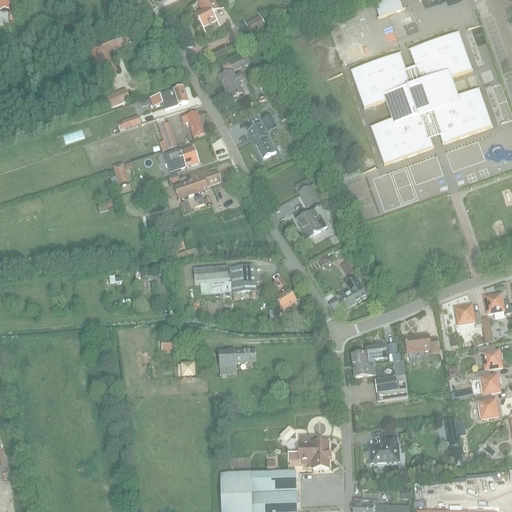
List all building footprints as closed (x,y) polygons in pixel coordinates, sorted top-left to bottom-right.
[(0,0),(0,10),(8,11),(7,0),(0,0)] [(203,13),(198,15),(197,14),(195,15),(196,17),(198,16),(199,18),(197,19),(205,34),(206,34),(203,28),(208,25),(209,27),(211,26),(210,24),(216,21),(219,27),(213,14),(223,8),(219,10),(213,0),(201,0),(197,2),(203,13)] [(386,0),(373,5),(373,6),(374,5),(379,19),(378,19),(378,20),(404,11),(404,10),(403,10),(398,0),(386,0)] [(246,25),(251,34),(265,27),(260,17),(246,25)] [(109,51),(134,40),(130,30),(89,48),(101,78),(117,71),(109,51)] [(400,55),(350,72),(350,73),(354,72),(358,83),(355,84),(364,109),(363,109),(363,110),(381,103),(381,102),(385,101),(393,123),(389,124),(388,123),(371,130),(380,155),(383,154),(387,165),(384,166),(384,167),(434,149),(433,149),(430,140),(440,137),(443,145),(443,146),(493,128),(492,127),(489,129),(485,117),(488,116),(479,92),(479,91),(461,97),(462,98),(458,100),(450,78),(454,76),(454,77),(472,71),(472,70),(471,71),(462,46),(460,47),(456,35),(459,34),(409,51),(409,52),(410,52),(416,68),(406,72),(400,55)] [(210,53),(213,58),(226,52),(224,46),(210,53)] [(222,66),(226,73),(233,70),(234,72),(249,63),(245,55),(245,54),(222,66)] [(237,84),(242,81),(239,75),(234,78),(230,72),(218,79),(230,100),(236,97),(236,98),(238,97),(237,96),(242,93),(237,84)] [(188,102),(183,87),(156,96),(156,97),(149,99),(153,109),(163,106),(164,110),(188,102)] [(107,98),(111,108),(129,101),(125,90),(107,98)] [(181,118),(183,125),(188,123),(193,138),(203,134),(196,113),(182,118),(181,118)] [(123,122),(118,124),(121,132),(126,131),(125,129),(140,124),(137,116),(122,121),(123,122)] [(270,117),(262,121),(267,132),(275,127),(270,117)] [(158,128),(163,143),(160,143),(162,150),(176,146),(169,124),(158,128)] [(260,126),(247,133),(263,161),(275,153),(260,126)] [(180,149),(163,156),(170,174),(186,168),(186,169),(198,164),(192,148),(181,152),(180,149)] [(123,165),(113,169),(119,188),(129,185),(124,170),(133,168),(132,163),(123,166),(123,165)] [(191,182),(174,188),(179,202),(207,192),(206,187),(221,182),(220,179),(220,177),(219,178),(217,172),(210,175),(208,170),(189,177),(191,182)] [(350,173),(342,176),(344,181),(352,178),(360,175),(360,174),(358,170),(350,173)] [(178,176),(168,178),(169,184),(179,182),(178,176)] [(310,186),(297,193),(307,211),(320,204),(310,186)] [(113,200),(96,205),(98,211),(99,214),(109,211),(108,208),(114,206),(113,200)] [(296,220),(306,240),(319,233),(319,232),(326,228),(321,218),(318,220),(317,218),(316,219),(316,218),(313,211),(296,220)] [(346,264),(340,267),(347,277),(353,274),(346,264)] [(252,267),(229,268),(231,294),(240,294),(245,293),(252,293),(254,292),(255,292),(254,285),(252,267)] [(227,268),(193,270),(195,286),(200,286),(201,296),(231,294),(230,284),(228,284),(227,268)] [(355,291),(340,300),(347,310),(367,298),(355,278),(349,282),(355,291)] [(275,300),(283,311),(297,302),(289,291),(288,291),(281,280),(273,285),(279,293),(280,292),(282,295),(275,300)] [(491,296),(491,297),(484,298),(487,316),(504,313),(505,316),(511,315),(509,302),(503,303),(501,295),(499,295),(497,294),(491,296)] [(454,309),(457,327),(475,324),(475,327),(481,326),(479,313),(473,314),(472,306),(469,307),(468,306),(461,307),(461,308),(454,309)] [(405,344),(406,346),(407,354),(430,351),(430,354),(438,353),(437,339),(429,340),(428,335),(405,338),(406,344),(405,344)] [(472,339),(476,348),(484,345),(480,336),(472,339)] [(161,341),(162,352),(176,352),(176,340),(161,341)] [(385,346),(381,346),(381,345),(379,343),(375,344),(373,346),(374,347),(366,348),(368,363),(374,362),(374,360),(387,358),(385,346)] [(396,344),(387,346),(389,356),(392,355),(393,364),(400,363),(399,354),(397,355),(396,344)] [(481,355),(484,372),(488,371),(502,369),(501,361),(502,361),(501,355),(499,354),(499,351),(495,352),(494,346),(477,349),(478,355),(481,355)] [(236,364),(256,363),(255,351),(218,353),(219,366),(219,376),(227,375),(236,375),(236,364)] [(352,356),(355,378),(374,375),(373,368),(366,368),(364,355),(352,356)] [(395,378),(375,381),(377,394),(378,394),(379,403),(408,399),(405,377),(403,363),(400,363),(393,364),(395,378)] [(181,366),(177,366),(178,378),(182,378),(182,379),(195,378),(194,364),(181,365),(181,366)] [(448,368),(449,377),(458,375),(457,367),(448,368)] [(479,379),(482,396),(486,396),(490,395),(500,393),(499,386),(500,386),(499,379),(497,378),(497,376),(489,377),(488,371),(484,372),(475,373),(476,380),(479,379)] [(482,396),(473,398),(474,404),(477,404),(480,416),(481,421),(498,418),(498,416),(497,410),(498,410),(497,404),(496,403),(495,400),(491,401),(490,395),(486,396),(482,396)] [(453,420),(444,421),(447,438),(456,437),(453,420)] [(299,446),(298,446),(299,462),(311,462),(311,471),(330,470),(329,443),(316,443),(316,437),(299,437),(299,446)] [(369,446),(370,464),(399,463),(398,445),(396,445),(396,437),(382,437),(382,446),(369,446)] [(489,448),(485,453),(492,458),(496,453),(489,448)] [(250,475),(222,475),(222,496),(222,511),(297,511),(296,475),(296,474),(250,475)] [(400,500),(410,501),(411,491),(401,491),(400,500)] [(408,511),(409,508),(392,507),(382,507),(377,507),(377,502),(368,502),(368,505),(362,504),(362,501),(353,500),(352,511),(408,511)]
